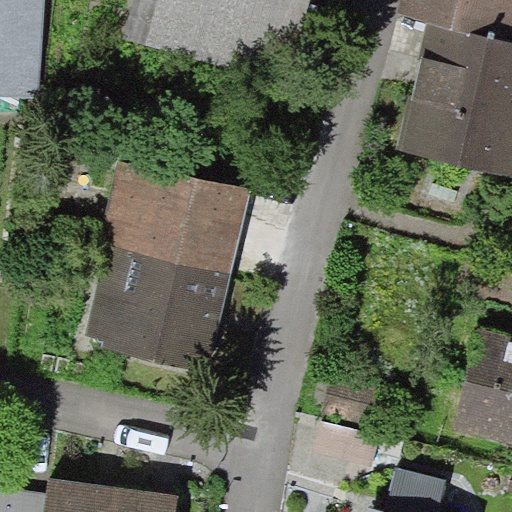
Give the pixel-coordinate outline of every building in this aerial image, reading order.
[(21,0),(0,0),(0,83),(16,85),(21,0)] [(129,0),(118,40),(285,88),(309,0),(129,0)] [(511,0),(405,0),(402,15),(428,23),(396,143),(511,173),(511,0)] [(88,336),(195,362),(236,189),(121,162),(97,263),(105,265),(88,336)] [(511,343),(474,333),(450,423),(511,440),(511,343)] [(104,511),(107,493),(17,481),(15,497),(13,511),(104,511)] [(167,511),(169,501),(107,493),(104,511),(167,511)] [(13,511),(15,497),(0,495),(0,511),(13,511)]
